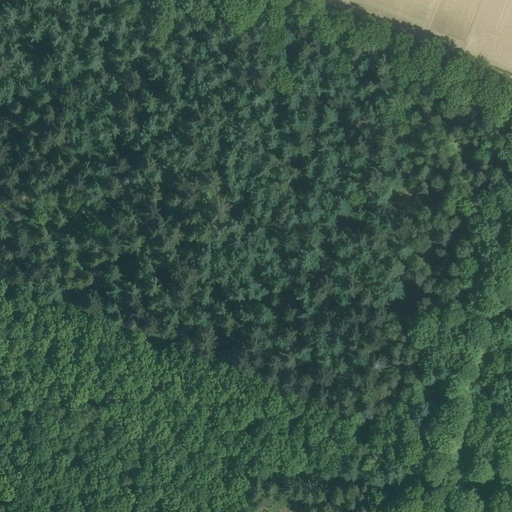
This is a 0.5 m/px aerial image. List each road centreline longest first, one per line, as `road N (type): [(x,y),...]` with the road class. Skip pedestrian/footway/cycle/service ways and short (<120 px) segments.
road 1 (track): [(511,222),(401,511)]
road 2 (unknown): [(511,75),(311,0)]
